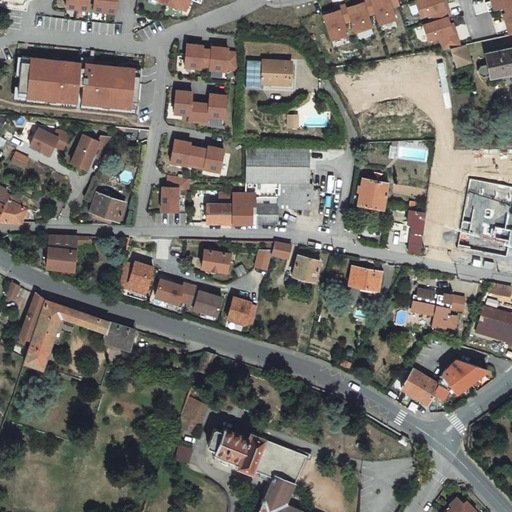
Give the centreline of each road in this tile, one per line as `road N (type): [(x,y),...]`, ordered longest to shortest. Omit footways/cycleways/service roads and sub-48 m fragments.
road 1 (secondary): [(0,256),(91,301),(351,386),(434,436)]
road 2 (residential): [(161,48),(140,230)]
road 3 (residential): [(511,279),(333,245)]
road 4 (residential): [(325,82),(353,145),(333,245)]
road 5 (residential): [(333,245),(276,234),(164,231)]
road 6 (residential): [(161,48),(27,36),(0,42)]
road 7 (residential): [(140,230),(0,227)]
road 8 (residential): [(252,281),(229,289),(171,271),(164,231)]
